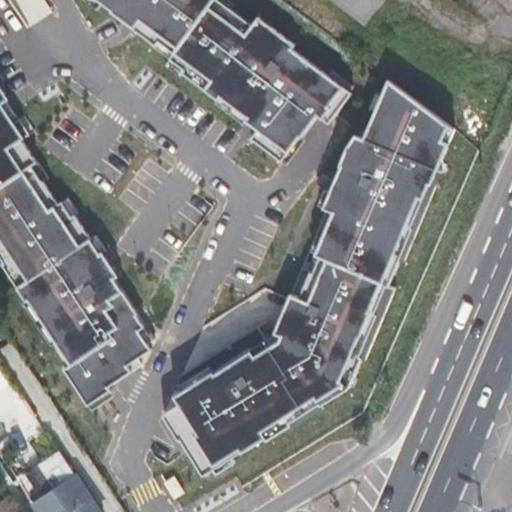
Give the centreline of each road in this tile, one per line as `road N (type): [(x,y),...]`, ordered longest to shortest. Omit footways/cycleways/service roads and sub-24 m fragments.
road 1 (primary): [(462,343),(413,382),(392,432),(272,511)]
road 2 (primary): [(437,511),(511,337)]
road 3 (primary): [(462,343),(394,511)]
road 4 (primary): [(511,229),(462,343)]
